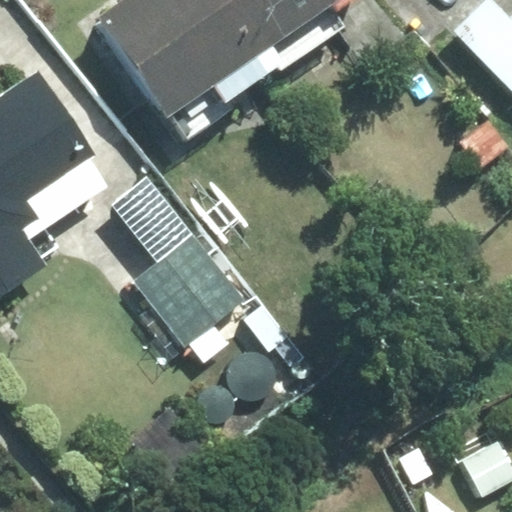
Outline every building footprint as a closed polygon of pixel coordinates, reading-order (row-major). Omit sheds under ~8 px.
[(141,0),(91,37),(161,136),(166,131),(180,151),(278,82),(267,67),(325,25),(330,31),(371,2),(369,0),(141,0)] [(443,42),(511,104),(511,0),(509,0),(491,20),(476,6),(443,42)] [(25,213),(94,167),(36,82),(0,106),(0,304),(40,277),(18,246),(38,233),(25,213)] [(479,136),(459,153),(478,175),(498,158),(479,136)] [(132,289),(183,354),(223,322),(172,257),(132,289)] [(251,309),(224,326),(236,344),(263,327),(251,309)] [(511,444),(503,429),(453,458),(480,505),(511,487),(511,444)] [(413,451),(389,462),(403,491),(427,479),(413,451)]
